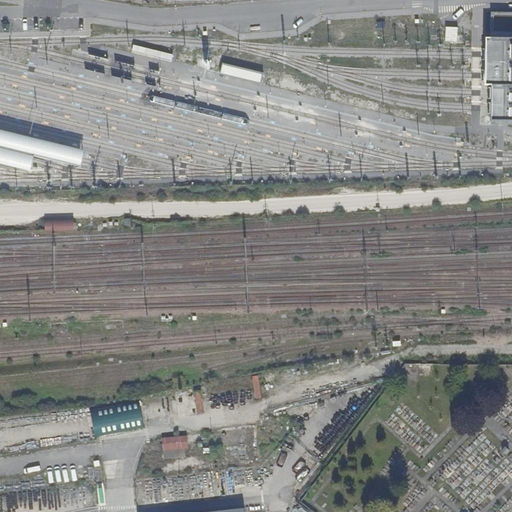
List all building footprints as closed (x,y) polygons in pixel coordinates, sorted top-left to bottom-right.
[(485,82),(492,83),(492,93),(491,108),(491,119),(511,119),(511,11),(492,11),(492,33),(486,32),(486,55),(485,76),(485,82)] [(0,162),(28,169),(30,160),(32,152),(79,164),(80,159),(83,149),(0,129),(0,162)] [(73,230),(72,220),(46,220),(46,231),(73,230)] [(197,385),(178,387),(180,408),(199,406),(197,385)] [(142,427),(137,400),(89,408),(93,435),(142,427)] [(162,445),(162,451),(187,450),(187,436),(161,438),(161,439),(162,445)]
